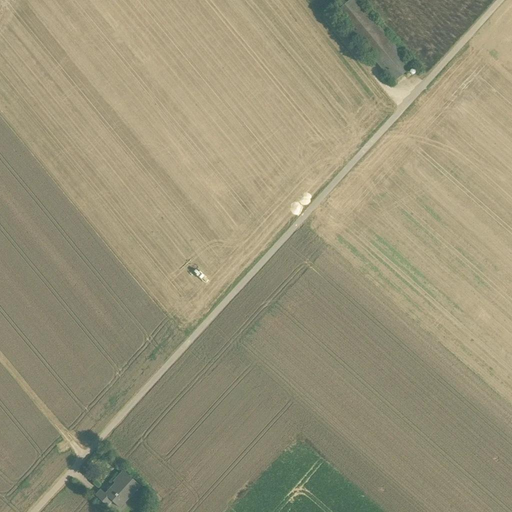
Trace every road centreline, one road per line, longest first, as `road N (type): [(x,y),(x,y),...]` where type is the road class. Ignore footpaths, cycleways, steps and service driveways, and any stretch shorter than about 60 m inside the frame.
road 1 (track): [(84,458),(500,0)]
road 2 (track): [(84,458),(0,354)]
